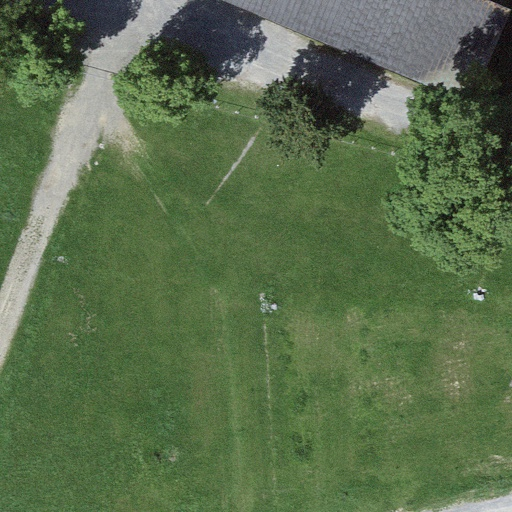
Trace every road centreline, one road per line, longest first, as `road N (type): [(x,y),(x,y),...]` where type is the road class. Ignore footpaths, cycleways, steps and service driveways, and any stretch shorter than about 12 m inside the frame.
road 1 (track): [(144,0),(459,125),(511,132)]
road 2 (track): [(139,0),(0,323)]
